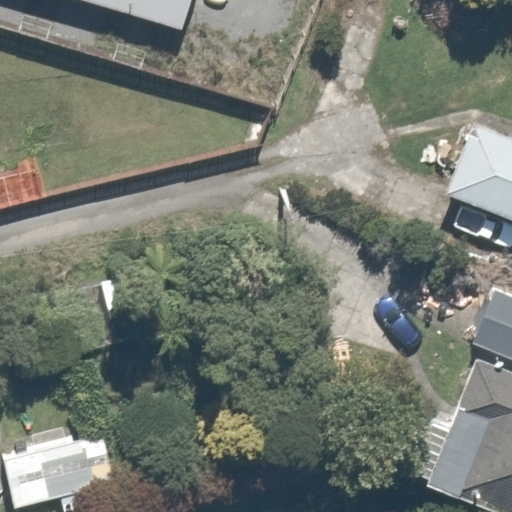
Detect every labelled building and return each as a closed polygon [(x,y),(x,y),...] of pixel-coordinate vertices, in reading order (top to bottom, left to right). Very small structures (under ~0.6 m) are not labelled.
[(0,0),(167,47),(180,0),(0,0)] [(454,134),(425,197),(511,235),(511,93),(506,92),(487,140),(454,134)] [(511,318),(467,301),(443,364),(511,389),(511,318)] [(511,511),(511,400),(464,387),(455,419),(480,426),(455,511),(511,511)] [(471,431),(420,419),(401,498),(452,510),(471,431)] [(63,505),(88,499),(84,482),(116,475),(104,426),(0,449),(0,461),(9,500),(59,488),(63,505)] [(65,511),(52,511),(48,495),(0,506),(0,511),(71,511),(65,511)]
